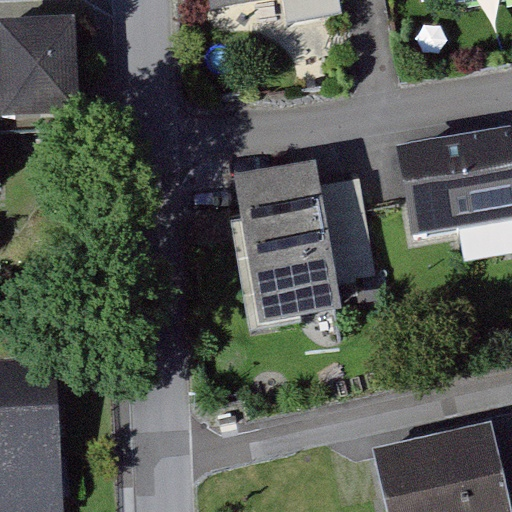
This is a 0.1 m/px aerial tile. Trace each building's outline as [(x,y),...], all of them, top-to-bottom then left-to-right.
[(207,0),(211,21),(340,0),(207,0)] [(76,30),(0,32),(0,131),(79,129),(76,30)] [(511,144),(405,163),(418,239),(511,222),(511,144)] [(317,168),(235,181),(258,327),(342,314),(337,278),(384,271),(370,182),(321,190),(317,168)] [(75,511),(70,349),(0,351),(0,511),(75,511)] [(511,511),(511,463),(507,439),(387,462),(396,511),(511,511)]
